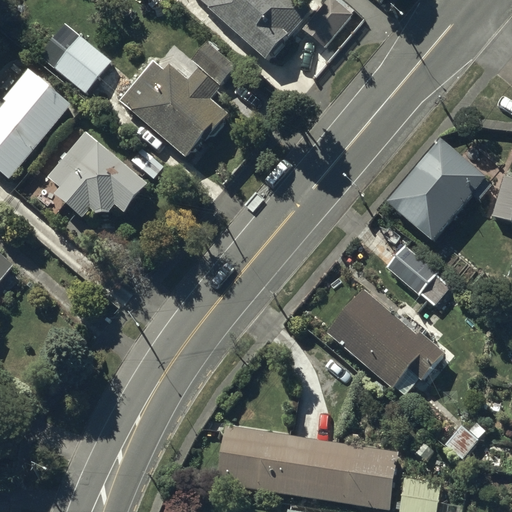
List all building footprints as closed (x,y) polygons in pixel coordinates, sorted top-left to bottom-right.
[(195,0),(201,6),(198,9),(267,72),(314,20),(292,0),(195,0)] [(352,24),(330,6),(303,39),(325,57),(352,24)] [(116,72),(67,31),(40,62),(89,104),(116,72)] [(208,52),(193,70),(220,93),(235,75),(208,52)] [(158,75),(123,113),(187,170),(225,126),(211,113),(220,102),(198,83),(190,92),(173,77),(167,83),(158,75)] [(0,125),(0,181),(13,193),(76,117),(32,80),(6,111),(10,114),(0,125)] [(129,229),(152,199),(85,146),(49,191),(33,178),(16,199),(50,228),(62,214),(86,233),(95,223),(95,224),(95,225),(96,226),(97,227),(98,228),(99,229),(100,229),(101,230),(102,230),(103,231),(104,231),(105,231),(106,231),(107,231),(108,231),(109,231),(109,230),(110,230),(111,229),(112,229),(113,228),(114,227),(115,226),(115,225),(116,224),(116,223),(117,223),(117,222),(117,221),(117,220),(129,229)] [(491,187),(445,148),(391,210),(440,252),(493,191),(488,189),(491,187)] [(511,227),(511,185),(505,184),(495,224),(511,227)] [(500,241),(472,217),(437,259),(465,283),(500,241)] [(439,272),(406,243),(386,265),(420,294),(422,292),(435,304),(451,286),(437,274),(439,272)] [(0,338),(0,339),(0,338),(0,318),(3,314),(0,311),(0,298),(16,279),(0,266),(0,338)] [(421,341),(367,294),(330,336),(395,392),(412,373),(423,383),(446,356),(425,337),(421,341)] [(397,450),(225,423),(216,480),(389,507),(397,450)] [(437,511),(441,481),(404,477),(400,511),(407,511),(437,511)]
